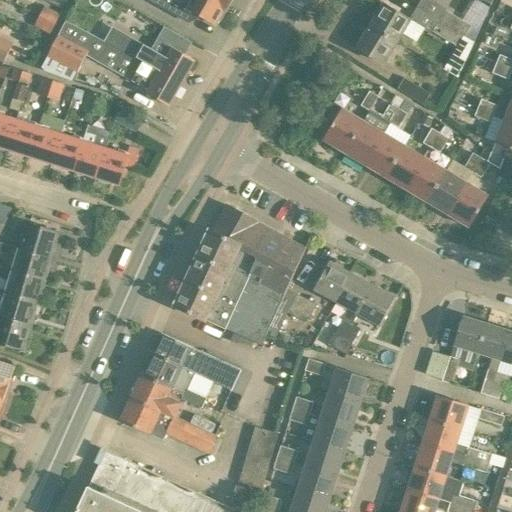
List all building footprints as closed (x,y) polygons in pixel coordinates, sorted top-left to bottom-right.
[(151,0),(181,17),(181,16),(184,17),(185,18),(188,18),(189,18),(190,18),(192,18),(194,17),(195,16),(196,15),(197,14),(215,24),(216,22),(219,21),(222,15),(222,12),(228,0),(151,0)] [(383,4),(369,27),(397,43),(407,50),(413,40),(403,34),(410,21),(383,4)] [(40,17),(54,25),(60,15),(45,7),(40,17)] [(445,11),(439,22),(465,37),(471,27),(445,11)] [(54,25),(40,17),(34,27),(49,35),(54,25)] [(458,48),(465,37),(439,22),(432,33),(458,48)] [(71,81),(88,52),(140,81),(143,75),(152,80),(144,93),(168,107),(181,84),(136,59),(65,23),(41,68),(47,72),(71,81)] [(383,66),(397,43),(369,27),(356,49),(383,66)] [(0,40),(0,50),(8,55),(12,47),(0,40)] [(143,46),(136,59),(181,84),(194,61),(168,46),(162,57),(143,46)] [(0,60),(4,62),(8,55),(0,50),(0,60)] [(511,60),(499,55),(496,64),(511,70),(511,69),(511,60)] [(508,80),(511,70),(496,64),(492,74),(508,80)] [(28,86),(31,76),(13,70),(10,80),(28,86)] [(37,95),(48,99),(53,83),(42,79),(37,95)] [(422,105),(429,94),(404,79),(397,90),(422,105)] [(64,86),(53,83),(48,99),(59,102),(64,86)] [(13,98),(22,101),(26,87),(17,84),(13,98)] [(360,107),(369,112),(370,111),(378,97),(369,92),(360,107)] [(82,110),(93,113),(98,97),(87,93),(82,110)] [(109,100),(98,97),(93,113),(104,116),(109,100)] [(481,100),(477,109),(493,115),(497,107),(481,100)] [(381,117),(386,120),(390,123),(399,109),(389,103),(381,117)] [(121,109),(114,122),(136,134),(143,121),(121,109)] [(323,140),(345,153),(363,121),(342,109),(323,140)] [(399,109),(390,123),(399,128),(407,114),(399,109)] [(487,131),(493,115),(477,109),(471,125),(487,131)] [(390,123),(386,120),(381,117),(370,111),(369,112),(363,121),(345,153),(366,165),(384,134),(390,123)] [(0,148),(6,150),(16,121),(0,115),(0,148)] [(511,122),(506,120),(489,162),(501,169),(510,148),(511,148),(511,122)] [(28,157),(38,128),(16,121),(6,150),(28,157)] [(51,165),(60,136),(38,128),(28,157),(51,165)] [(422,144),(431,149),(440,134),(431,129),(422,144)] [(83,141),(73,172),(95,180),(105,150),(93,147),(96,136),(86,133),(83,141)] [(366,165),(387,177),(405,146),(384,134),(366,165)] [(448,139),(440,134),(431,149),(439,154),(448,139)] [(80,140),(80,142),(60,136),(51,165),(73,172),(83,141),(80,140)] [(407,190),(426,158),(405,146),(387,177),(407,190)] [(125,157),(105,150),(95,180),(118,187),(125,167),(132,169),(137,153),(127,150),(125,157)] [(478,166),(482,159),(472,154),(468,161),(464,169),(472,174),(473,174),(478,166)] [(428,202),(447,171),(426,158),(407,190),(428,202)] [(478,166),(473,174),(483,180),(492,165),(482,159),(478,166)] [(447,171),(428,202),(449,215),(458,200),(468,183),(467,182),(447,171)] [(458,200),(449,215),(469,227),(488,195),(468,183),(458,200)] [(178,292),(172,304),(174,305),(173,306),(176,307),(207,321),(232,333),(230,338),(252,346),(253,343),(260,345),(264,337),(286,290),(305,248),(297,244),(282,233),(233,211),(226,207),(212,232),(209,230),(208,231),(183,285),(180,292),(178,292)] [(57,233),(26,224),(19,249),(50,258),(57,233)] [(0,253),(16,258),(12,272),(43,280),(50,258),(19,249),(0,244),(0,253)] [(315,290),(337,302),(352,274),(330,263),(315,290)] [(43,280),(12,272),(11,273),(0,269),(0,278),(9,282),(5,294),(37,302),(43,280)] [(352,274),(337,302),(348,308),(336,333),(345,338),(352,325),(357,313),(359,314),(374,286),(352,274)] [(396,298),(374,286),(359,314),(381,326),(396,298)] [(286,290),(264,337),(274,341),(274,340),(287,313),(296,294),(286,290)] [(37,302),(5,294),(2,305),(0,304),(0,315),(30,325),(37,302)] [(316,304),(296,294),(287,313),(298,318),(300,315),(309,319),(316,304)] [(0,343),(23,350),(30,325),(0,315),(0,343)] [(433,351),(426,375),(442,380),(441,382),(451,385),(457,367),(472,372),(474,366),(478,352),(487,324),(464,316),(455,345),(451,357),(449,356),(433,351)] [(487,324),(478,352),(502,360),(511,331),(487,324)] [(345,355),(359,328),(352,325),(345,338),(336,333),(335,335),(331,333),(325,345),(345,355)] [(502,360),(498,372),(506,375),(511,376),(511,331),(502,360)] [(290,336),(280,333),(277,341),(280,342),(287,344),(290,336)] [(153,352),(152,352),(151,354),(182,368),(194,374),(231,391),(241,371),(161,334),(153,352)] [(151,354),(142,375),(172,389),(185,395),(187,390),(194,374),(182,368),(151,354)] [(325,364),(309,359),(305,370),(321,376),(325,364)] [(0,390),(6,393),(15,368),(0,362),(0,390)] [(337,368),(329,393),(361,403),(369,378),(337,368)] [(488,369),(480,394),(490,397),(498,372),(488,369)] [(506,375),(498,372),(490,397),(498,400),(506,375)] [(142,375),(132,397),(175,417),(183,400),(182,400),(185,395),(172,389),(142,375)] [(187,390),(185,395),(182,400),(183,400),(192,404),(196,394),(187,390)] [(329,393),(321,418),(353,428),(361,403),(329,393)] [(196,394),(192,404),(201,408),(205,398),(196,394)] [(431,420),(461,430),(469,404),(439,395),(431,420)] [(175,417),(132,397),(120,421),(163,441),(166,434),(209,454),(217,436),(214,435),(190,424),(175,417)] [(296,398),(293,409),(309,414),(312,403),(296,398)] [(478,416),(500,423),(503,415),(481,408),(478,416)] [(305,425),(309,414),(293,409),(289,420),(305,425)] [(345,452),(353,428),(321,418),(314,442),(345,452)] [(461,430),(431,420),(423,443),(454,453),(461,430)] [(274,445),(277,434),(255,427),(251,438),(274,445)] [(274,445),(251,438),(248,449),(271,456),(274,445)] [(314,442),(306,467),(337,477),(345,452),(314,442)] [(464,456),(454,453),(423,443),(416,466),(447,476),(451,462),(487,473),(490,463),(465,455),(464,456)] [(280,447),(277,458),(293,463),(297,452),(280,447)] [(465,455),(490,463),(492,455),(467,447),(465,455)] [(268,466),(271,456),(248,449),(245,460),(268,466)] [(88,487),(75,511),(239,511),(229,507),(181,485),(126,460),(105,451),(88,487)] [(290,474),(293,463),(277,458),(274,469),(290,474)] [(265,477),(268,466),(245,460),(242,470),(265,477)] [(447,476),(416,466),(409,490),(439,500),(447,476)] [(329,501),(337,477),(306,467),(298,491),(329,501)] [(261,488),(265,477),(242,470),(239,481),(261,488)] [(236,486),(232,498),(252,504),(256,492),(236,486)] [(435,511),(439,500),(409,490),(401,511),(435,511)] [(298,491),(291,511),(326,511),(329,501),(298,491)] [(450,501),(475,509),(478,502),(453,494),(450,501)] [(265,495),(261,506),(278,511),(281,500),(265,495)] [(474,511),(475,509),(450,501),(447,511),(474,511)]
